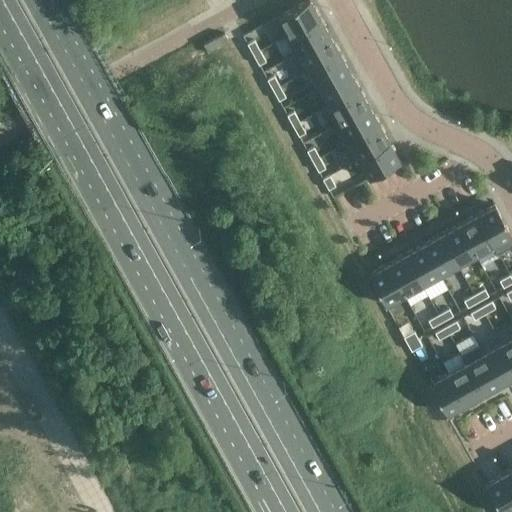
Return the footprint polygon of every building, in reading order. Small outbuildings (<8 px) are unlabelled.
[(289,34),(319,17),(309,0),(306,0),(278,16),(274,18),(284,37),(289,34)] [(298,52),(329,35),(319,17),(289,34),(284,37),(294,54),(298,52)] [(229,42),(224,33),(203,45),(208,53),(229,42)] [(309,70),(339,53),(329,35),(298,52),(294,54),(290,56),(301,75),(309,71),(309,70)] [(254,40),(247,44),(253,54),(260,50),(254,40)] [(266,61),(260,50),(253,54),(259,65),(266,61)] [(318,88),(349,71),(339,53),(309,70),(309,71),(316,84),(318,88)] [(328,106),(359,88),(349,71),(318,88),(328,105),(328,106)] [(274,76),(267,79),(273,90),(280,86),(274,76)] [(285,97),(280,86),(273,90),(278,100),(285,97)] [(338,123),(369,106),(359,88),(328,106),(328,105),(320,109),(330,129),(334,126),(338,123)] [(348,141),(379,124),(369,106),(338,123),(334,126),(344,144),(349,142),(348,141)] [(294,111),(287,115),(292,126),(299,122),(294,111)] [(305,132),(299,122),(292,126),(298,136),(305,132)] [(358,159),(389,142),(379,124),(348,141),(349,142),(358,159)] [(399,160),(389,142),(358,159),(368,178),(399,160)] [(313,147),(306,151),(312,161),(319,157),(313,147)] [(325,168),(319,157),(312,161),(318,172),(325,168)] [(329,175),(322,179),(328,189),(335,186),(329,175)] [(494,204),(476,214),(493,245),(492,245),(497,254),(511,245),(511,235),(494,204)] [(476,214),(458,224),(475,255),(492,245),(493,245),(476,214)] [(458,224),(440,234),(457,265),(475,255),(458,224)] [(440,234),(422,244),(440,275),(457,265),(440,234)] [(422,244),(405,254),(422,285),(440,275),(422,244)] [(405,254),(387,264),(404,295),(404,294),(422,285),(405,254)] [(387,264),(368,274),(385,305),(404,295),(387,264)] [(503,287),(511,282),(511,278),(510,274),(499,280),(503,287)] [(478,301),(488,295),(484,288),(474,294),(478,301)] [(467,307),(478,301),(474,294),(463,300),(467,307)] [(484,313),(495,308),(491,301),(481,306),(484,313)] [(474,319),(484,313),(481,306),(470,312),(474,319)] [(442,321),(453,315),(449,308),(438,314),(442,321)] [(432,327),(442,321),(438,314),(428,320),(432,327)] [(449,333),(459,327),(455,320),(445,326),(449,333)] [(438,339),(449,333),(445,326),(434,332),(438,339)] [(414,331),(403,337),(407,344),(418,338),(414,331)] [(511,336),(501,343),(511,362),(511,336)] [(418,338),(407,344),(411,351),(422,345),(418,338)] [(484,353),(483,353),(500,384),(511,377),(511,362),(501,343),(484,353)] [(479,344),(460,355),(465,363),(482,394),(500,384),(483,353),(484,353),(479,344)] [(465,363),(447,373),(465,404),(482,394),(465,363)] [(447,373),(429,383),(446,414),(465,404),(447,373)] [(511,468),(503,474),(511,488),(511,468)] [(511,511),(511,488),(503,474),(487,482),(485,484),(500,511),(511,511)]
